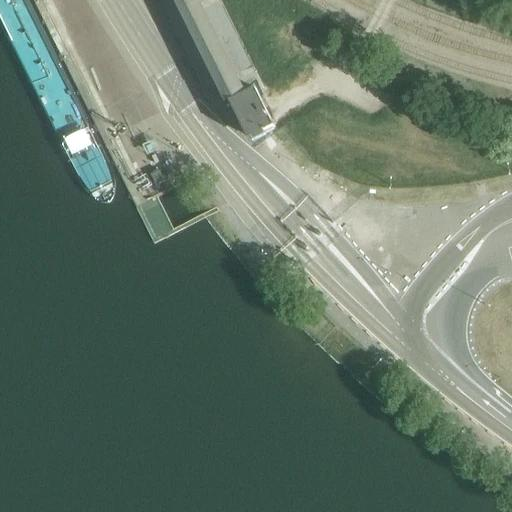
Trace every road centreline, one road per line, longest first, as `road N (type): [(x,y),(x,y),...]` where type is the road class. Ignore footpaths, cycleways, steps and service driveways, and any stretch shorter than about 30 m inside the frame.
road 1 (unclassified): [(317,231),(186,106),(119,0)]
road 2 (tertiary): [(317,231),(408,334),(511,426)]
